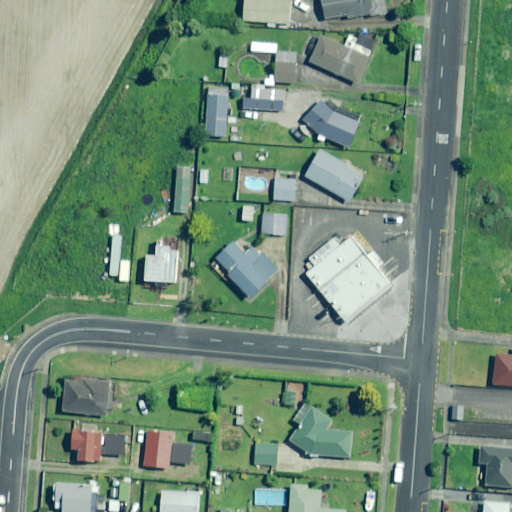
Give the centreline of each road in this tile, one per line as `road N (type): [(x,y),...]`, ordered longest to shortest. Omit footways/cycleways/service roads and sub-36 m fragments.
road 1 (residential): [(419,357),(97,328),(56,333),(23,360),(16,382),(6,511)]
road 2 (residential): [(419,357),(448,0)]
road 3 (residential): [(408,511),(419,357)]
